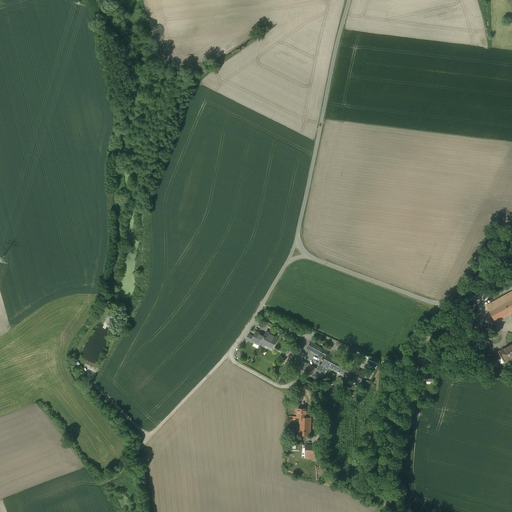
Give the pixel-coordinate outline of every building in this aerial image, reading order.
[(511,291),(487,306),(496,322),(511,313),(511,291)] [(256,331),(252,341),(260,345),(262,341),(273,347),(278,337),(267,331),(264,336),(256,331)] [(307,348),(325,358),(327,354),(328,352),(310,342),(307,348)] [(511,357),(511,343),(500,351),(506,361),(511,357)] [(325,358),(321,364),(329,369),(329,368),(360,384),(365,375),(327,354),(325,358)] [(305,368),(302,373),(311,378),(314,373),(305,368)] [(424,373),(418,373),(418,383),(425,383),(425,382),(433,381),(432,375),(424,376),(424,373)] [(300,417),(300,435),(310,435),(311,418),(300,417)] [(303,448),(302,458),(320,458),(320,445),(306,445),(306,448),(303,448)]
